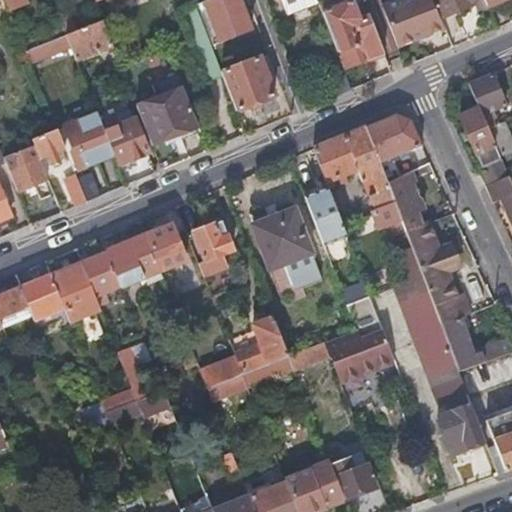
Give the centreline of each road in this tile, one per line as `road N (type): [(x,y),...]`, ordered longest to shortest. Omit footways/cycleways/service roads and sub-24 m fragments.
road 1 (residential): [(306,134),(0,260)]
road 2 (residential): [(511,291),(415,83)]
road 3 (residential): [(306,134),(256,0)]
road 4 (residential): [(415,83),(306,134)]
